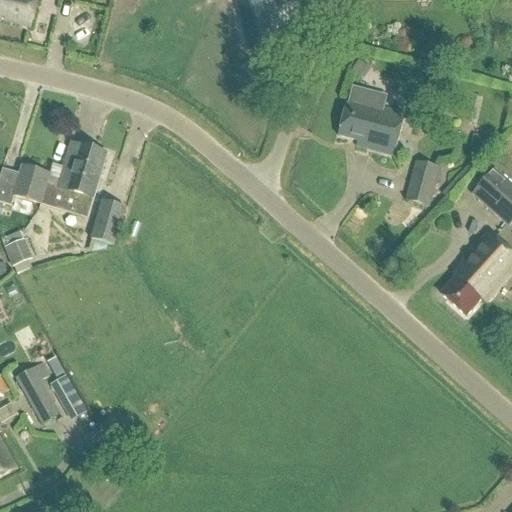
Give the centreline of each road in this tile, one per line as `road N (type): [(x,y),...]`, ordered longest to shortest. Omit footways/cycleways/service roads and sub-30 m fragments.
road 1 (unclassified): [(511,419),(258,193)]
road 2 (unclassified): [(258,193),(155,111),(0,68)]
road 3 (unclassified): [(258,193),(273,172),(329,0)]
